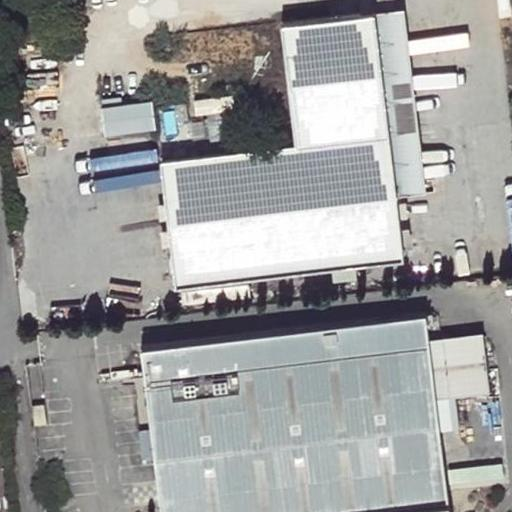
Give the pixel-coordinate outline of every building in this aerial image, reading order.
[(28,0),(26,0),(12,18),(21,25),(36,6),(28,0)] [(404,1),(373,5),(395,188),(425,185),(404,1)] [(296,138),(280,140),(161,154),(176,280),(402,254),(395,188),(373,5),(282,16),(294,120),(296,138)] [(102,115),(105,144),(156,137),(152,109),(102,115)] [(278,122),(280,140),(296,138),(294,120),(278,122)] [(160,511),(450,511),(437,395),(430,336),(427,310),(141,344),(160,511)] [(430,336),(437,395),(490,388),(483,330),(430,336)] [(117,379),(137,376),(136,367),(116,369),(117,379)] [(33,424),(47,423),(45,402),(31,403),(33,424)] [(506,460),(449,464),(451,484),(508,480),(506,460)]
